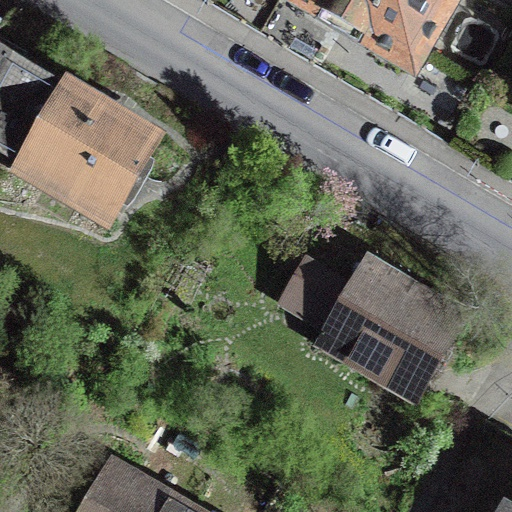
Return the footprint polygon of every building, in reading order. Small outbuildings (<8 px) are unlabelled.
[(299,0),(377,45),(378,43),(413,64),(450,0),(299,0)] [(17,169),(110,224),(158,142),(0,49),(0,116),(36,137),(17,169)] [(418,403),(465,321),(366,265),(319,347),(418,403)] [(296,271),(280,300),(312,317),(327,288),(296,271)] [(186,511),(109,468),(83,511),(186,511)]
